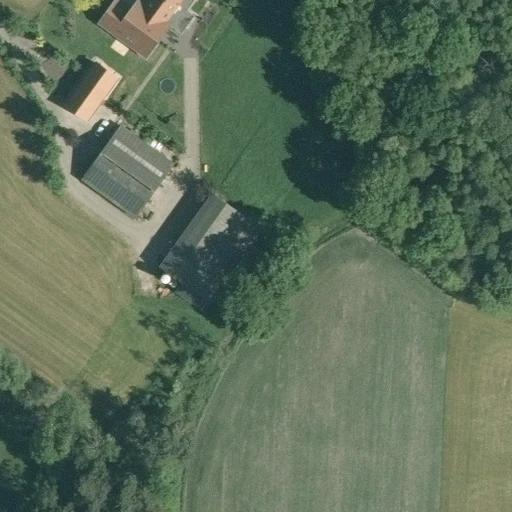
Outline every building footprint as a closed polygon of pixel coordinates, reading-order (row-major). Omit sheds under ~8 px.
[(185,11),(193,0),(147,0),(145,4),(140,0),(133,11),(118,0),(113,6),(101,23),(145,55),(157,40),(170,22),(168,20),(170,16),(178,6),(185,11)] [(88,119),(96,106),(110,87),(99,78),(90,73),(68,105),(88,119)] [(172,164),(121,127),(84,178),(136,215),(172,164)] [(183,193),(198,167),(189,161),(174,188),(183,193)] [(264,229),(214,193),(164,265),(213,300),(264,229)]
